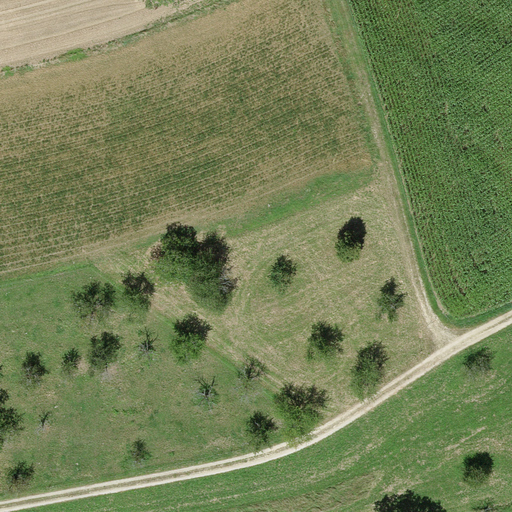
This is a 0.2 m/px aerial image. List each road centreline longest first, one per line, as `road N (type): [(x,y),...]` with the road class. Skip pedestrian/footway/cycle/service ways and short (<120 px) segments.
road 1 (track): [(0,508),(271,453),(328,430),(511,314)]
road 2 (track): [(459,344),(429,319),(337,0)]
